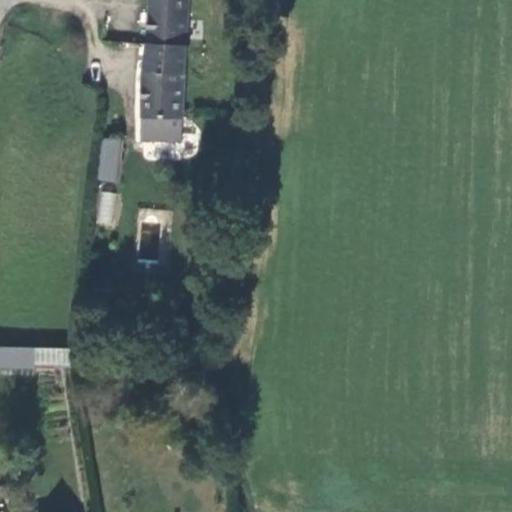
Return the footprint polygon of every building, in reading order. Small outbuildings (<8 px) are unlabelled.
[(152,0),(151,39),(191,40),(192,0),(152,0)] [(151,39),(148,112),(178,113),(188,113),(191,40),(151,39)] [(147,136),(177,138),(178,113),(148,112),(147,136)] [(96,152),(118,154),(120,137),(98,135),(96,152)] [(96,152),(91,183),(114,185),(118,154),(96,152)] [(99,191),(96,224),(113,225),(116,193),(99,191)] [(0,365),(34,368),(35,346),(0,344),(0,365)]
